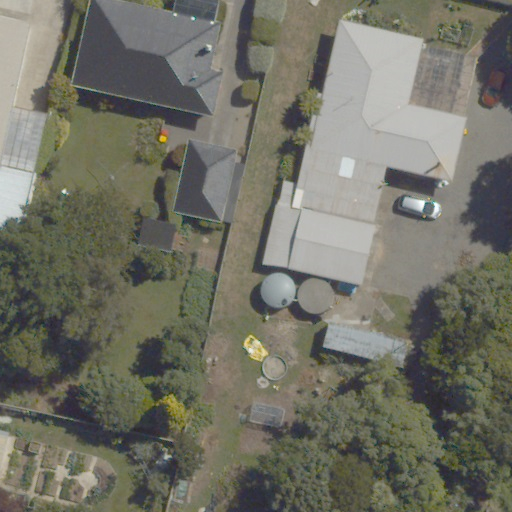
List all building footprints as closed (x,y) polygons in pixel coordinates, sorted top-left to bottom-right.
[(150,0),(92,0),(79,78),(217,103),(233,15),(150,0)] [(0,218),(27,223),(46,110),(19,105),(35,9),(0,2),(0,218)] [(334,8),(297,180),(287,177),(269,256),(280,259),(365,277),(390,165),(458,180),(473,109),(405,94),(419,27),(334,8)] [(190,131),(182,204),(228,209),(236,137),(190,131)] [(215,453),(239,345),(208,338),(185,447),(215,453)]
